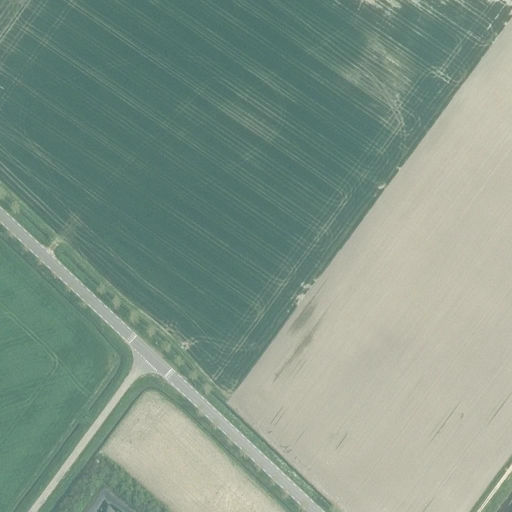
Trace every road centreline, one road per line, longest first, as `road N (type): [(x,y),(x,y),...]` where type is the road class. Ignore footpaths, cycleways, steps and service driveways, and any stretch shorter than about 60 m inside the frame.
road 1 (unclassified): [(30,511),(143,361)]
road 2 (tertiary): [(314,511),(188,394)]
road 3 (tertiary): [(115,325),(0,214)]
